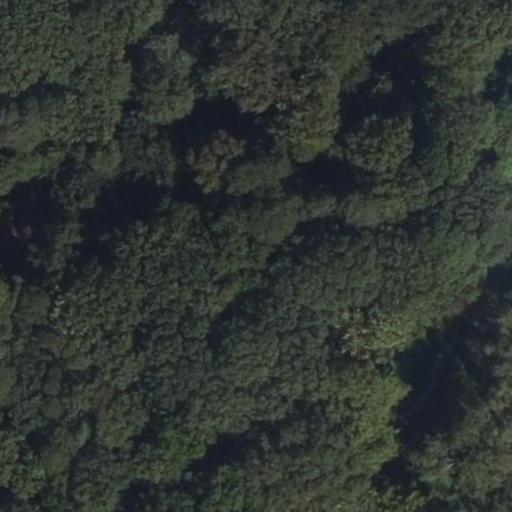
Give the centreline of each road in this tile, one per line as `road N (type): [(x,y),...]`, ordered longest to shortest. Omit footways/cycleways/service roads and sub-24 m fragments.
road 1 (track): [(306,511),(337,246),(308,141),(60,0)]
road 2 (track): [(308,511),(0,209)]
